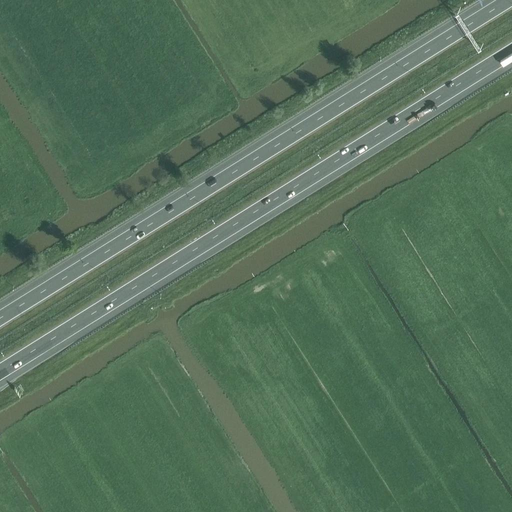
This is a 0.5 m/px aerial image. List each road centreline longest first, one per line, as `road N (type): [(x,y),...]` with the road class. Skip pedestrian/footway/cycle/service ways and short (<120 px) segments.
road 1 (motorway): [(0,376),(511,56)]
road 2 (motorway): [(509,0),(0,318)]
